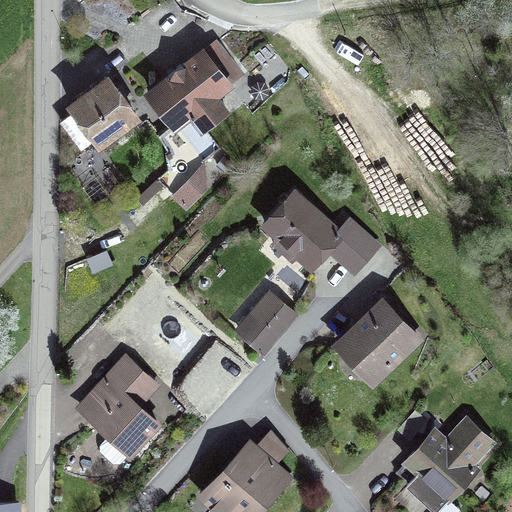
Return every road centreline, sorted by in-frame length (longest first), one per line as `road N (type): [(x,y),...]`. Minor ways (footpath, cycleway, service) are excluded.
road 1 (residential): [(40,511),(52,0)]
road 2 (track): [(511,352),(388,140),(283,13),(375,0)]
road 3 (residential): [(332,307),(138,511)]
